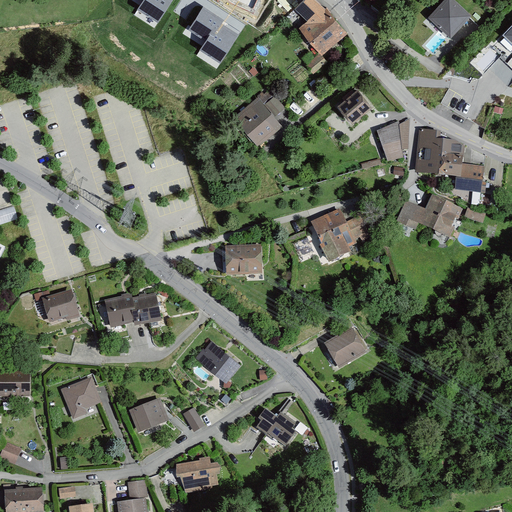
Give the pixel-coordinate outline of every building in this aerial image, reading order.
[(172,0),(146,0),(146,1),(140,9),(159,22),(172,0)] [(227,0),(232,3),(254,13),(259,0),(227,0)] [(327,13),(312,0),(308,0),(298,10),(311,22),(302,29),(325,56),(346,37),(327,13)] [(455,0),(442,0),(429,14),(450,35),(470,15),(455,0)] [(222,20),(203,8),(189,30),(208,41),(220,23),(222,20)] [(238,35),(220,23),(208,41),(202,50),(220,62),(238,35)] [(321,56),(309,66),(315,73),(327,63),(321,56)] [(258,73),(253,68),(249,71),(254,76),(258,73)] [(483,111),(450,91),(443,104),(476,123),(483,111)] [(358,92),(341,107),(355,123),(372,109),(358,92)] [(260,100),(237,119),(259,147),(282,128),(274,118),(285,109),(277,99),(266,107),(260,100)] [(399,125),(380,135),(389,164),(402,160),(409,160),(411,122),(399,129),(399,125)] [(440,136),(423,134),(420,176),(458,179),(458,191),(484,192),(483,169),(464,168),(465,149),(456,145),(440,143),(440,136)] [(462,212),(435,200),(428,214),(408,205),(400,223),(417,231),(419,225),(450,238),(462,212)] [(0,210),(0,222),(18,219),(16,208),(5,210),(0,210)] [(467,219),(485,221),(487,212),(469,210),(467,219)] [(46,282),(60,278),(41,213),(27,217),(46,282)] [(340,213),(314,226),(332,264),(350,255),(348,251),(370,240),(361,220),(346,227),(340,213)] [(261,250),(228,250),(228,277),(261,276),(261,250)] [(72,293),(45,302),(52,324),(69,319),(70,322),(80,319),(72,293)] [(130,298),(107,304),(113,328),(136,322),(138,328),(161,322),(155,297),(131,302),(130,298)] [(352,333),(328,348),(340,369),(365,355),(352,333)] [(241,367),(212,344),(199,360),(228,383),(241,367)] [(31,374),(1,373),(1,399),(30,399),(31,374)] [(269,373),(261,373),(261,383),(269,383),(269,373)] [(92,381),(64,392),(75,420),(87,416),(85,410),(101,404),(92,381)] [(160,403),(132,414),(140,434),(168,423),(160,403)] [(204,428),(194,411),(185,417),(196,433),(204,428)] [(278,422),(267,413),(260,422),(264,425),(260,430),(286,449),(297,434),(292,430),(295,427),(282,417),(278,422)] [(22,452),(7,445),(1,460),(16,467),(22,452)] [(201,464),(179,469),(178,479),(183,480),(188,495),(218,489),(217,477),(220,477),(220,468),(210,469),(209,460),(201,462),(201,464)] [(131,504),(119,505),(119,511),(148,511),(146,484),(129,485),(131,504)] [(75,490),(61,491),(61,500),(75,499),(75,490)] [(42,511),(42,492),(6,494),(7,511),(42,511)]
